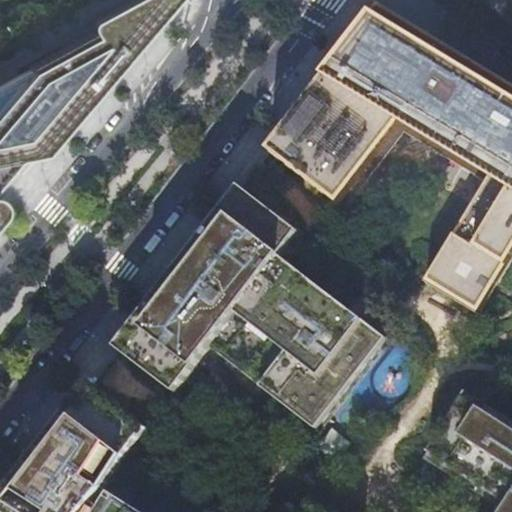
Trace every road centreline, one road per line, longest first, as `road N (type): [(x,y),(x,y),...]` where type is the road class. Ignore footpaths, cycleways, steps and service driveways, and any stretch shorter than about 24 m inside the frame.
road 1 (residential): [(0,423),(325,0)]
road 2 (residential): [(196,39),(0,268)]
